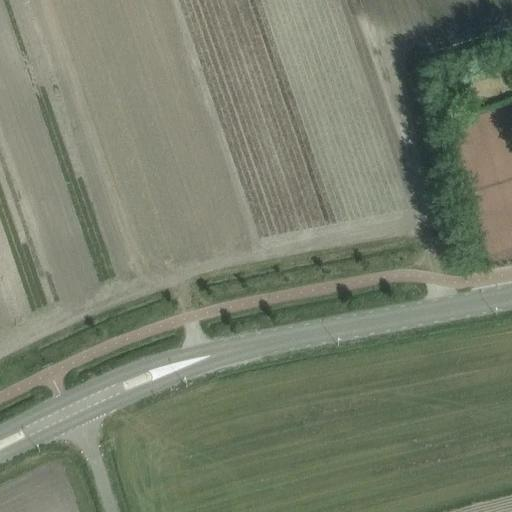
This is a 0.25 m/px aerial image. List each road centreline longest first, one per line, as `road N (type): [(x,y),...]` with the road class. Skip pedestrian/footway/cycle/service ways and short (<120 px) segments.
road 1 (secondary): [(221,353),(511,295)]
road 2 (secondary): [(221,353),(142,367),(63,400)]
road 3 (secondary): [(74,419),(221,353)]
